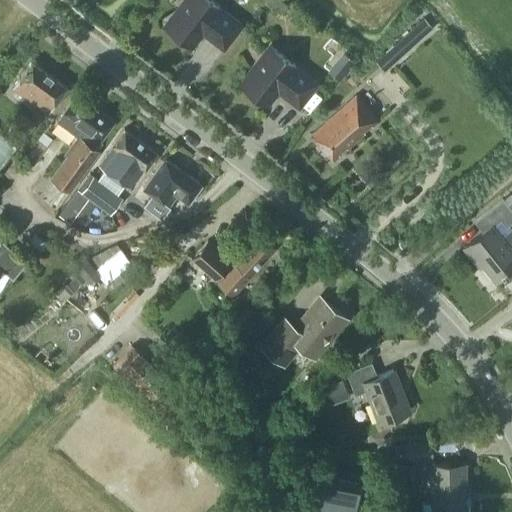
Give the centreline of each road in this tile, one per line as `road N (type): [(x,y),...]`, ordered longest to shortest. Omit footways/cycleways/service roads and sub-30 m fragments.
road 1 (tertiary): [(511,427),(425,308),(30,0)]
road 2 (track): [(511,175),(394,281)]
